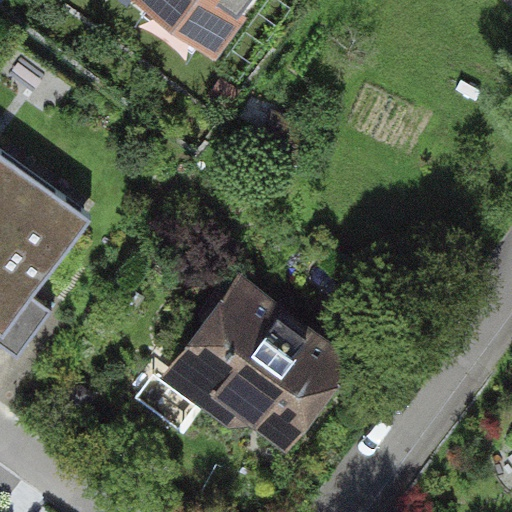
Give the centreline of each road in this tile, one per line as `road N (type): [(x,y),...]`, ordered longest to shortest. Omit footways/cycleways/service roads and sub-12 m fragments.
road 1 (unclassified): [(355,511),(511,290)]
road 2 (residential): [(0,427),(126,511)]
